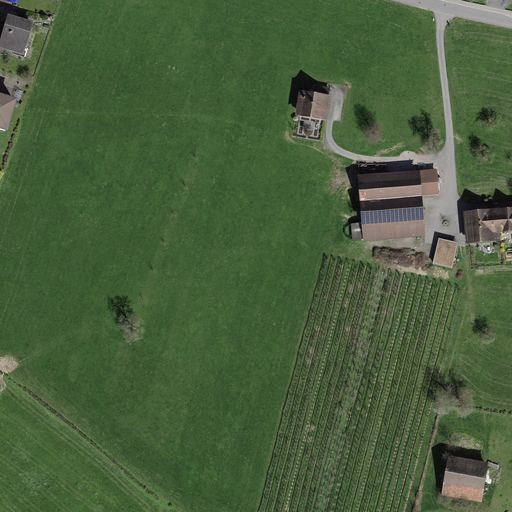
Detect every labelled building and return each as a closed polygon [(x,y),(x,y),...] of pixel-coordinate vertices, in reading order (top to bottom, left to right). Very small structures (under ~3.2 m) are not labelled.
[(8,20),(0,52),(28,59),(37,27),(8,20)] [(299,91),(295,114),(326,119),(331,88),(309,84),(308,93),(299,91)] [(0,104),(0,135),(7,137),(14,109),(0,104)] [(438,172),(362,178),(366,242),(425,238),(422,197),(439,196),(438,172)] [(511,207),(464,211),(467,244),(501,241),(500,234),(511,233),(511,207)] [(458,243),(438,238),(433,263),(452,268),(458,243)] [(448,460),(441,498),(482,506),(489,467),(448,460)]
